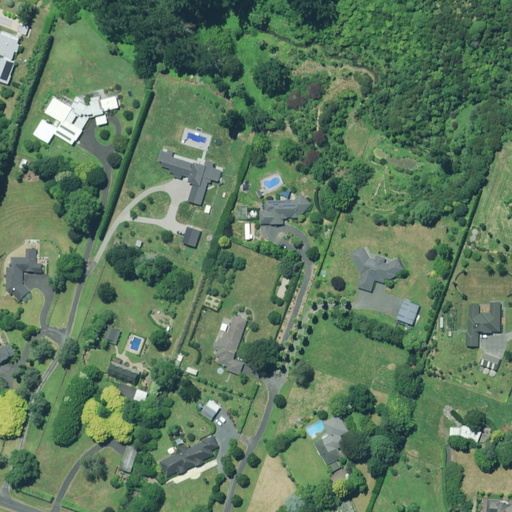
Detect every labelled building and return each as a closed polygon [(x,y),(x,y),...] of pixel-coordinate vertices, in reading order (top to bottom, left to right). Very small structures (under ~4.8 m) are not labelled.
[(32,28),(25,26),(22,34),(29,36),(32,28)] [(0,81),(9,84),(12,76),(11,76),(16,64),(12,62),(13,60),(14,60),(16,52),(19,53),(22,46),(20,44),(21,41),(0,33),(0,54),(6,57),(5,60),(4,59),(0,69),(0,81)] [(72,107),(55,97),(46,113),(49,115),(46,121),(44,120),(35,135),(51,144),(56,135),(74,146),(77,141),(78,142),(84,131),(91,118),(98,117),(100,125),(109,123),(107,111),(121,108),(118,97),(102,101),(101,97),(92,99),(94,106),(90,107),(77,99),(72,107)] [(216,161),(209,159),(201,185),(207,186),(209,181),(210,181),(216,161)] [(314,206),(304,194),(298,199),(297,201),(266,201),(266,211),(262,212),(261,224),(285,225),(285,219),(305,219),(304,215),(314,206)] [(249,207),(239,206),(238,220),(248,221),(249,207)] [(370,250),(362,247),(360,254),(358,253),(357,257),(354,257),(362,273),(364,273),(359,288),(373,292),(377,281),(385,284),(387,279),(391,280),(406,273),(399,259),(392,263),(391,262),(385,265),(387,259),(369,253),(370,250)] [(38,258),(38,250),(28,250),(28,258),(14,258),(13,270),(8,270),(7,292),(21,302),(31,291),(28,287),(24,284),(24,273),(43,273),(43,264),(46,265),(46,258),(38,258)] [(421,307),(405,302),(399,320),(414,325),(421,307)] [(501,333),(502,303),(492,303),(492,314),(480,313),(480,305),(471,305),(469,332),(467,332),(467,347),(479,347),(480,333),(495,334),(495,332),(501,333)] [(249,321),(235,316),(229,334),(226,333),(223,339),(218,337),(213,349),(219,351),(217,356),(221,357),(218,364),(229,368),(228,371),(241,376),(245,364),(234,360),(249,321)] [(120,330),(109,327),(106,339),(117,342),(120,330)] [(0,364),(0,365),(12,359),(12,358),(17,355),(12,343),(1,348),(0,346),(3,345),(0,337),(0,364)] [(500,366),(484,359),(479,373),(495,379),(500,366)] [(141,373),(115,363),(111,374),(138,383),(141,373)] [(222,407),(211,401),(208,406),(219,412),(222,407)] [(218,414),(207,407),(202,414),(213,421),(218,414)] [(464,429),(452,429),(452,436),(461,437),(479,443),(482,433),(465,426),(464,429)] [(344,458),(331,436),(316,445),(328,466),(344,458)] [(178,450),(179,454),(160,463),(167,478),(178,473),(181,479),(188,475),(187,471),(205,463),(205,461),(215,456),(213,451),(220,448),(215,437),(203,442),(203,443),(189,450),(187,446),(178,450)] [(355,511),(350,500),(332,509),(333,511),(355,511)] [(511,511),(511,501),(488,500),(487,511),(511,511)]
